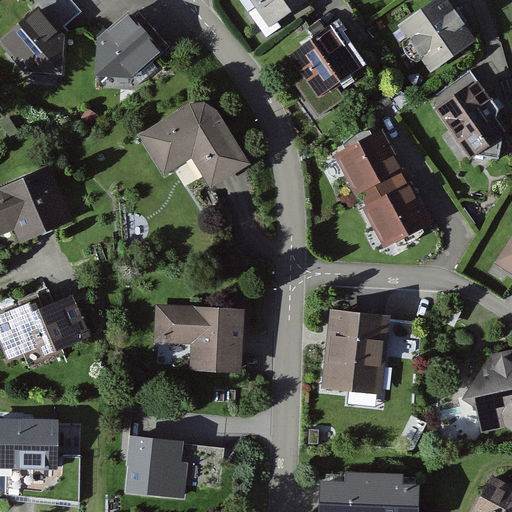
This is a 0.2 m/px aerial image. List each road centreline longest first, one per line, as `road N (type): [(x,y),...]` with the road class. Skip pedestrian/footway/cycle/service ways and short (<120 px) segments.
road 1 (residential): [(298,273),(282,141),(269,109),(190,0)]
road 2 (residential): [(283,511),(290,296),(298,273)]
road 3 (residential): [(298,273),(443,281),(511,315)]
